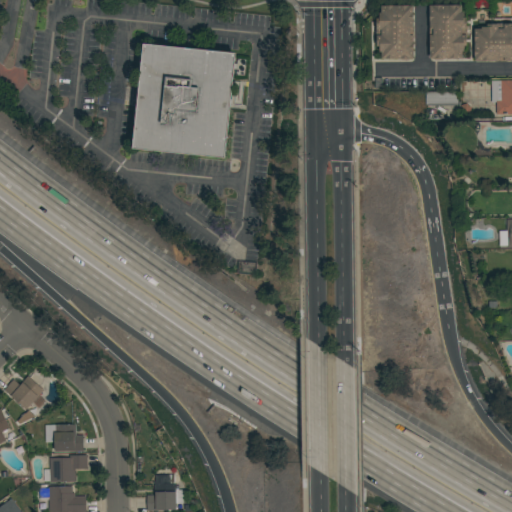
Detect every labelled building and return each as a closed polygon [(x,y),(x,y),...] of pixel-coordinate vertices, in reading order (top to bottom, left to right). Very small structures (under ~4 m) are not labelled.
[(413,5),(413,27),(414,27),(414,38),(414,59),(382,59),(382,52),(380,52),(379,46),(377,46),(377,18),(379,18),(379,13),(381,13),(381,6),(413,5)] [(462,5),(462,12),(464,12),(464,18),(466,18),(466,26),(467,26),(467,37),(467,46),(464,46),(464,51),(462,51),(462,58),(443,59),(443,60),(435,60),(435,59),(430,59),(430,5),(462,5)] [(511,60),(475,62),(475,29),(481,29),(481,27),(487,26),(487,25),(511,24),(511,60)] [(237,53),(226,158),(134,149),(138,106),(132,105),(134,86),(140,87),(144,44),(237,53)] [(496,103),(492,103),(491,81),(511,80),(511,114),(496,114),(496,103)] [(426,92),(458,92),(458,106),(426,106),(426,92)] [(511,246),(511,220),(506,220),(507,231),(499,231),(500,247),(511,246)] [(4,390),(14,380),(20,385),(28,376),(44,391),(27,410),(4,390)] [(10,428),(9,429),(13,437),(6,440),(6,441),(0,444),(0,409),(1,409),(10,428)] [(76,425),(76,436),(84,436),(84,452),(55,452),(55,442),(46,443),(45,425),(76,425)] [(88,469),(75,469),(76,482),(50,483),(50,481),(44,482),(44,470),(50,469),(50,459),(70,458),(69,456),(87,455),(88,469)] [(147,495),(155,495),(154,484),(176,484),(176,490),(183,490),(183,504),(177,504),(177,510),(147,511),(147,495)] [(49,511),(49,500),(40,500),(40,489),(41,489),(41,485),(45,485),(45,488),(49,488),(49,487),(73,487),(73,493),(75,493),(75,497),(86,497),(86,511),(49,511)] [(21,511),(0,511),(0,508),(12,499),(21,511)]
